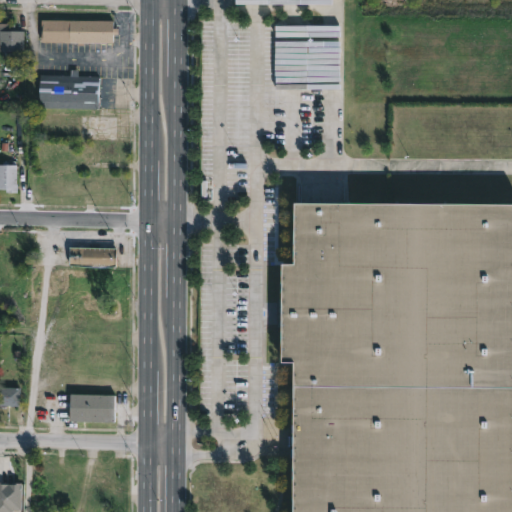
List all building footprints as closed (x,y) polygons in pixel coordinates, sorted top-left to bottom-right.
[(114,20),(114,42),(42,41),(42,19),(114,20)] [(13,30),(23,30),(23,51),(10,51),(10,53),(6,53),(7,50),(0,50),(0,23),(13,23),(13,30)] [(99,75),(98,108),(39,107),(40,74),(70,75),(70,68),(79,68),(79,74),(99,75)] [(0,164),(17,165),(16,192),(6,192),(6,189),(0,189),(0,164)] [(511,202),(511,511),(292,511),(294,365),(282,365),(283,263),(294,263),(295,201),(511,202)] [(117,249),(116,267),(69,265),(70,247),(117,249)] [(0,385),(21,386),(21,405),(0,405),(0,385)] [(116,394),(115,420),(69,419),(70,393),(79,393),(116,394)] [(0,511),(0,482),(21,482),(21,510),(12,510),(12,511),(0,511)]
